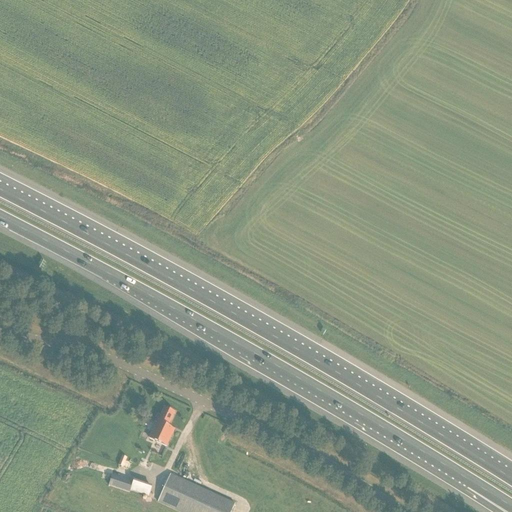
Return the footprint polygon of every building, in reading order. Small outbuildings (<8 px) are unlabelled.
[(174,413),(164,409),(161,416),(158,415),(154,422),(157,423),(149,439),(166,447),(174,430),(168,427),(174,413)] [(181,474),(190,455),(181,451),(172,469),(181,474)] [(123,468),(127,458),(122,456),(118,466),(123,468)] [(178,511),(231,511),(235,504),(170,475),(158,503),(178,511)] [(151,489),(112,476),(109,486),(129,493),(130,492),(148,498),(151,489)]
